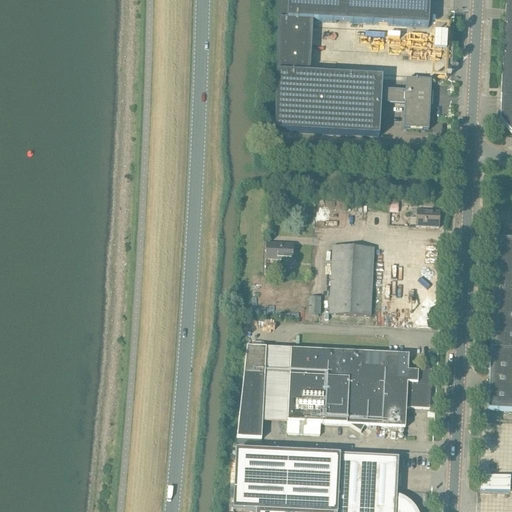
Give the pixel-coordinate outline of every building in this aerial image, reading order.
[(278,0),(278,20),(312,23),(427,29),(428,0),(278,0)] [(511,0),(505,0),(502,78),(501,78),(500,98),(501,98),(511,98),(511,0)] [(276,68),(274,133),(276,133),(378,138),(380,105),(404,106),(403,130),(428,131),(429,107),(432,107),(432,94),(430,94),(431,83),(405,81),(405,93),(381,92),(382,80),(309,76),(310,65),(312,23),(278,20),(276,63),(276,68)] [(511,98),(501,98),(500,121),(511,134),(511,98)] [(390,202),(389,214),(398,214),(398,203),(390,202)] [(439,213),(416,212),(416,228),(438,229),(439,213)] [(511,412),(511,241),(496,240),(487,411),(511,412)] [(292,246),(266,245),(265,261),(291,262),(292,246)] [(370,318),(373,250),(332,248),(329,316),(370,318)] [(321,300),(309,299),(308,314),(320,315),(321,300)] [(266,350),(246,349),(236,440),(261,441),(266,350)] [(408,357),(290,351),(286,435),(319,437),(320,426),(349,427),(360,434),(364,428),(405,430),(406,409),(429,410),(430,390),(431,390),(432,385),(431,385),(431,371),(408,370),(408,357)] [(235,452),(232,511),(412,511),(410,508),(407,506),(405,504),(402,503),(399,501),(397,500),(397,502),(396,502),(398,460),(235,452)] [(481,481),(480,492),(509,492),(509,478),(486,477),(485,482),(481,481)]
